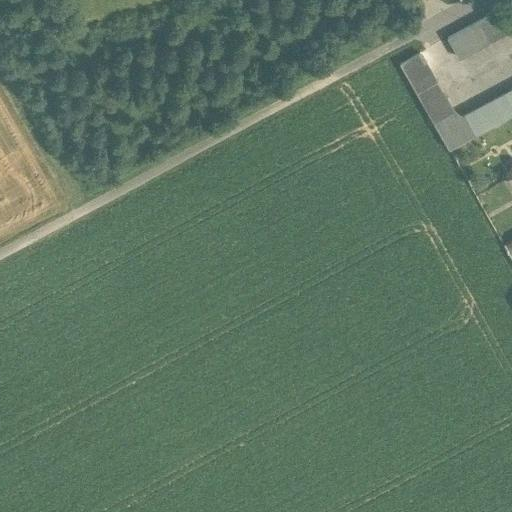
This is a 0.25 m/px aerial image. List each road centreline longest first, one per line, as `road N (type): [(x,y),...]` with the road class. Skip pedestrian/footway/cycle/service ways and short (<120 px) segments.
road 1 (track): [(0,259),(462,10)]
road 2 (track): [(80,215),(0,75)]
